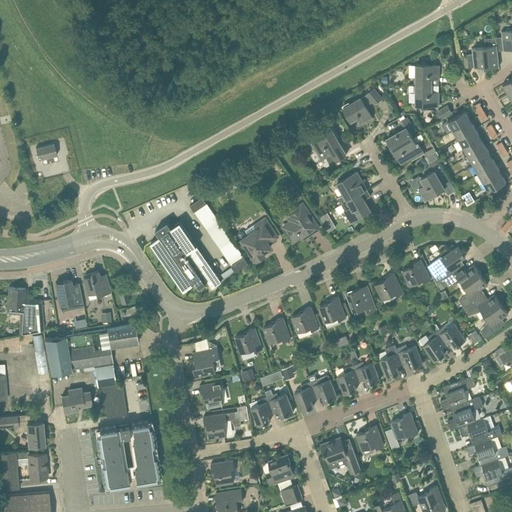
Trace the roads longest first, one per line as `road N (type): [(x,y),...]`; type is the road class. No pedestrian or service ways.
road 1 (unclassified): [(109,181),(157,170),(462,0)]
road 2 (residential): [(411,221),(295,278),(179,312)]
road 3 (track): [(196,148),(146,137),(90,100),(50,63),(9,0)]
road 4 (residential): [(192,452),(171,338),(179,312)]
road 5 (residential): [(462,511),(416,385)]
road 6 (residential): [(296,430),(416,385)]
road 7 (residential): [(179,312),(129,248),(111,237),(92,239)]
